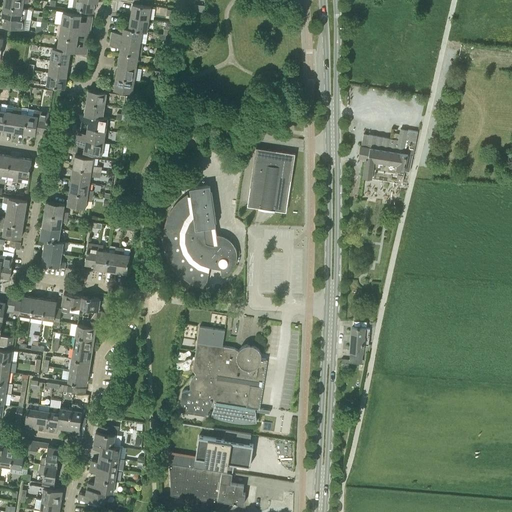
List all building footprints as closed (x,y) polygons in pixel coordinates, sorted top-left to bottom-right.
[(73,0),(72,9),(94,12),(95,2),(86,0),(73,0)] [(131,16),(149,18),(151,6),(133,3),(131,16)] [(4,16),(25,20),(27,9),(23,8),(3,5),(2,16),(4,16)] [(61,24),(79,27),(81,14),(63,11),(61,24)] [(2,27),(24,30),(25,20),(4,16),(2,27)] [(128,29),(142,31),(147,32),(149,18),(131,16),(129,28),(128,29)] [(59,36),(77,39),(79,27),(61,24),(59,36)] [(122,40),(140,42),(142,31),(128,29),(129,28),(124,27),(122,40)] [(64,50),(70,51),(75,52),(77,39),(59,36),(57,48),(64,49),(64,50)] [(120,52),(138,55),(140,42),(122,40),(120,52)] [(50,60),(69,63),(70,51),(64,50),(64,49),(57,48),(52,47),(50,60)] [(118,64),(137,67),(138,55),(120,52),(118,64)] [(48,72),(67,75),(69,63),(50,60),(48,72)] [(116,76),(135,79),(137,67),(118,64),(116,76)] [(46,85),(65,88),(67,75),(48,72),(46,85)] [(114,89),(133,92),(135,79),(116,76),(114,89)] [(86,102),(104,105),(106,92),(88,89),(86,102)] [(89,115),(103,117),(104,105),(86,102),(84,115),(89,116),(89,115)] [(4,129),(14,131),(18,107),(13,106),(13,111),(7,110),(4,129)] [(14,131),(25,133),(28,113),(21,113),(22,107),(18,107),(14,131)] [(35,134),(36,132),(39,111),(34,110),(34,114),(28,113),(25,133),(35,134)] [(39,111),(36,132),(46,134),(49,112),(39,111)] [(87,127),(106,130),(108,117),(103,117),(89,115),(89,116),(87,127)] [(85,139),(104,142),(106,130),(87,127),(85,139)] [(408,154),(413,155),(414,155),(418,132),(408,130),(406,142),(364,134),(362,146),(359,158),(367,159),(364,176),(403,183),(408,154)] [(104,142),(85,139),(83,152),(102,155),(104,142)] [(247,206),(259,208),(275,211),(275,210),(287,212),(296,153),(257,147),(247,206)] [(2,174),(8,175),(11,156),(0,154),(0,156),(0,178),(1,179),(2,174)] [(73,168),(101,172),(102,167),(92,165),(94,158),(75,155),(73,168)] [(13,181),(18,182),(21,158),(11,156),(8,175),(13,176),(13,181)] [(23,177),(29,178),(32,159),(21,158),(18,182),(22,182),(23,177)] [(71,180),(90,183),(91,176),(100,177),(101,172),(73,168),(71,180)] [(69,193),(93,196),(94,191),(89,190),(90,183),(71,180),(69,193)] [(210,185),(190,188),(191,196),(188,196),(188,195),(186,197),(185,197),(182,199),(179,202),(178,204),(176,206),(174,208),(173,210),(172,211),(171,213),(169,216),(168,219),(167,222),(166,225),(165,229),(164,228),(163,229),(165,230),(165,244),(163,245),(165,245),(170,259),(168,260),(168,261),(170,260),(178,272),(177,273),(178,274),(179,273),(191,282),(190,283),(191,284),(192,282),(205,287),(205,289),(206,289),(210,267),(221,269),(222,275),(222,276),(225,275),(227,273),(231,271),(232,269),(233,269),(233,267),(234,266),(235,264),(236,262),(236,260),(237,258),(237,257),(237,255),(237,254),(237,252),(237,251),(235,247),(234,244),(232,241),(229,239),(227,237),(223,235),(220,235),(217,234),(216,231),(216,226),(210,185)] [(67,205),(86,207),(87,200),(92,201),(93,196),(69,193),(67,205)] [(6,210),(25,213),(27,200),(3,197),(3,202),(7,203),(6,210)] [(44,214),(68,218),(69,212),(64,212),(65,204),(46,201),(44,214)] [(0,218),(0,221),(23,225),(25,213),(6,210),(5,217),(0,216),(0,218)] [(42,226),(61,229),(62,222),(67,223),(68,218),(44,214),(42,226)] [(2,235),(21,238),(23,225),(0,221),(0,226),(4,228),(2,235)] [(53,240),(64,241),(65,236),(60,235),(61,229),(42,226),(40,239),(45,240),(53,241),(53,240)] [(43,252),(62,255),(63,247),(68,248),(69,242),(64,241),(53,240),(53,241),(45,240),(43,252)] [(85,264),(95,266),(99,244),(88,243),(85,264)] [(95,268),(105,270),(109,251),(103,250),(104,245),(99,244),(95,266),(95,268)] [(105,270),(116,271),(120,248),(110,246),(109,251),(105,270)] [(120,248),(116,271),(127,273),(130,254),(123,253),(124,248),(120,248)] [(64,268),(65,262),(61,261),(62,255),(43,252),(41,264),(64,268)] [(0,275),(0,276),(10,278),(13,257),(4,255),(0,275)] [(82,296),(64,293),(61,309),(62,309),(62,311),(67,312),(70,310),(70,306),(80,308),(82,296)] [(20,314),(31,316),(34,297),(23,295),(22,301),(20,314)] [(85,325),(96,327),(99,327),(101,311),(98,310),(100,298),(82,296),(80,308),(95,310),(95,313),(89,320),(86,319),(85,325)] [(31,316),(42,318),(45,299),(34,297),(31,316)] [(0,319),(3,320),(6,303),(15,304),(14,314),(20,314),(22,301),(6,299),(6,302),(0,301),(0,319)] [(42,318),(54,320),(56,308),(57,301),(45,299),(42,318)] [(0,344),(7,345),(8,339),(0,338),(3,320),(0,319),(0,344)] [(75,336),(94,338),(96,327),(85,325),(77,324),(75,336)] [(350,350),(364,352),(365,344),(369,344),(370,328),(352,327),(350,350)] [(73,347),(92,350),(94,338),(75,336),(73,347)] [(259,408),(263,381),(267,359),(261,358),(261,355),(261,354),(261,352),(260,351),(260,350),(259,349),(256,346),(255,346),(253,345),(252,345),(251,344),(249,344),(248,344),(247,345),(245,345),(244,345),(243,346),(242,347),(241,348),(240,349),(197,342),(193,365),(193,370),(196,374),(194,375),(193,376),(192,377),(191,379),(191,380),(191,381),(190,382),(190,383),(190,384),(190,385),(190,386),(190,387),(190,389),(191,390),(191,391),(192,393),(193,394),(194,395),(195,396),(196,397),(197,397),(198,398),(199,399),(201,399),(202,399),(204,400),(205,400),(206,399),(208,399),(209,399),(210,398),(212,398),(213,397),(215,401),(217,401),(212,414),(231,421),(237,422),(257,422),(255,408),(259,408)] [(0,358),(11,361),(13,350),(0,347),(0,358)] [(71,358),(90,361),(92,350),(73,347),(71,358)] [(0,369),(10,371),(11,361),(0,358),(0,369)] [(70,370),(88,373),(90,361),(71,358),(70,370)] [(0,381),(8,382),(10,371),(0,369),(0,381)] [(68,381),(87,384),(88,373),(70,370),(68,381)] [(36,428),(47,430),(50,406),(39,404),(38,409),(36,428)] [(15,418),(21,419),(23,407),(18,406),(15,418)] [(57,431),(58,426),(60,408),(50,406),(47,430),(57,431)] [(24,426),(36,428),(38,409),(27,407),(24,426)] [(58,426),(69,428),(72,409),(60,408),(58,426)] [(72,409),(69,428),(80,430),(82,411),(72,409)] [(264,421),(262,430),(271,431),(272,423),(264,421)] [(94,443),(114,445),(116,434),(111,433),(112,427),(99,425),(98,431),(96,431),(94,443)] [(194,467),(233,473),(234,463),(250,465),(253,445),(199,436),(194,467)] [(25,453),(30,454),(32,441),(26,440),(25,449),(14,447),(11,467),(22,469),(25,453)] [(38,442),(32,441),(30,454),(36,455),(38,442)] [(100,456),(119,458),(121,446),(114,445),(94,443),(94,448),(101,449),(100,456)] [(0,465),(11,467),(14,447),(3,445),(0,465)] [(60,448),(48,446),(48,448),(46,457),(41,458),(40,464),(57,467),(60,448)] [(91,466),(117,470),(119,458),(100,456),(99,461),(92,460),(91,466)] [(233,473),(194,467),(170,463),(171,495),(218,502),(218,499),(224,500),(224,501),(244,504),(246,493),(243,492),(244,485),(231,483),(233,473)] [(42,483),(55,484),(57,467),(40,464),(39,474),(44,475),(42,483)] [(96,478),(115,481),(117,470),(91,466),(90,471),(97,472),(96,478)] [(87,488),(107,491),(114,492),(115,481),(96,478),(95,483),(88,482),(87,488)] [(42,499),(61,502),(63,490),(44,487),(42,499)] [(78,499),(105,503),(107,491),(87,488),(86,494),(79,493),(78,499)] [(34,510),(48,511),(59,511),(61,502),(42,499),(36,498),(34,510)]
